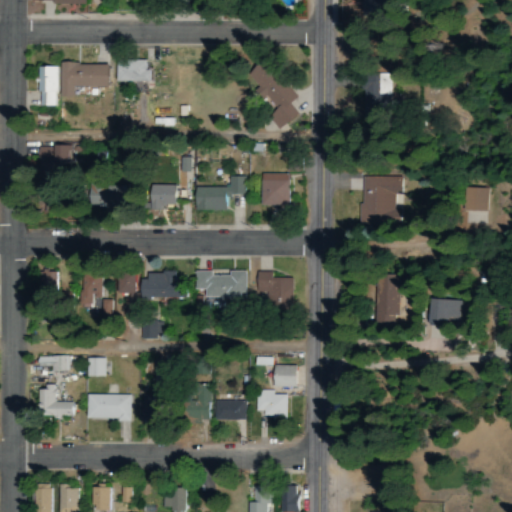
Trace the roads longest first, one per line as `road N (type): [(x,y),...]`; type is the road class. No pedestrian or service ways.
road 1 (tertiary): [(319,511),(324,0)]
road 2 (residential): [(11,0),(11,511)]
road 3 (residential): [(324,33),(0,31)]
road 4 (residential): [(322,244),(0,244)]
road 5 (residential): [(320,459),(0,452)]
